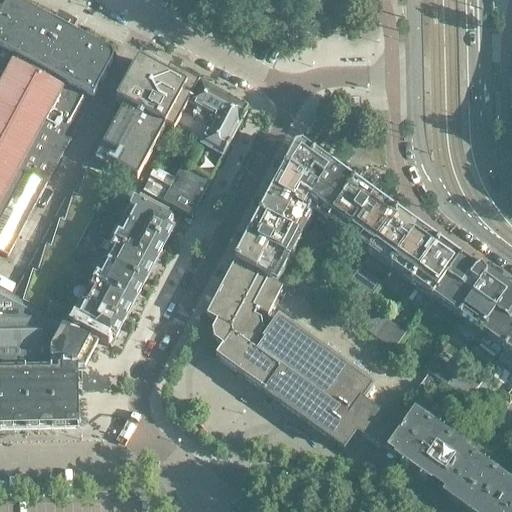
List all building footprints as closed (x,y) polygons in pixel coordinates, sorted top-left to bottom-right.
[(0,255),(6,259),(92,100),(93,100),(116,57),(72,33),(77,24),(58,14),(53,23),(9,0),(8,0),(2,14),(0,16),(0,74),(4,77),(0,84),(0,255)] [(316,0),(312,13),(323,17),(328,0),(316,0)] [(299,41),(299,30),(286,30),(286,41),(299,41)] [(173,135),(187,108),(198,89),(199,87),(171,72),(170,74),(168,73),(165,78),(146,68),(139,64),(138,67),(136,66),(131,75),(133,76),(131,79),(129,78),(124,88),(126,89),(124,92),(122,91),(117,101),(119,102),(117,105),(124,108),(102,149),(116,157),(113,162),(119,165),(116,170),(137,182),(164,130),(173,135)] [(191,219),(247,113),(199,87),(198,89),(187,108),(197,113),(192,122),(210,132),(179,189),(170,207),(191,219)] [(309,204),(332,172),(301,150),(295,151),(271,197),(303,213),(304,212),(309,204)] [(42,312),(85,232),(111,183),(87,171),(78,199),(73,196),(64,224),(60,221),(51,249),(46,247),(37,275),(32,272),(23,302),(42,312)] [(328,222),(353,188),(332,172),(309,204),(315,209),(317,214),(328,222)] [(170,207),(179,189),(152,175),(143,192),(146,194),(146,195),(151,198),(152,197),(170,207)] [(349,238),(375,203),(353,188),(328,222),(349,238)] [(296,239),(308,218),(306,213),(304,212),(303,213),(271,197),(259,220),(296,239)] [(371,253),(396,218),(375,203),(349,238),(371,253)] [(169,231),(172,225),(133,204),(122,225),(127,228),(163,247),(171,232),(169,231)] [(392,268),(417,233),(396,218),(371,253),(392,268)] [(284,262),(296,239),(259,220),(247,243),(284,262)] [(153,267),(163,247),(127,228),(120,240),(117,238),(113,246),(153,267)] [(413,284),(438,249),(417,233),(392,268),(413,284)] [(272,286),(284,262),(247,243),(234,266),(272,286)] [(153,267),(113,246),(109,254),(112,256),(106,268),(142,287),(153,267)] [(434,299),(435,298),(459,264),(438,249),(413,284),(434,299)] [(461,317),(485,283),(459,264),(435,298),(461,317)] [(401,434),(361,406),(373,390),(278,322),(269,315),(282,291),(272,286),(234,266),(206,320),(215,325),(214,327),(215,327),(211,334),(213,344),(220,349),(219,350),(221,351),(215,359),(343,452),(356,434),(386,455),(401,434)] [(132,307),(142,287),(106,268),(99,280),(96,278),(92,286),(132,307)] [(484,333),(508,299),(485,283),(461,317),(484,333)] [(132,307),(92,286),(87,294),(91,296),(85,308),(121,327),(132,307)] [(99,343),(68,327),(41,313),(42,312),(42,313),(42,312),(23,302),(12,297),(0,290),(0,431),(78,430),(77,370),(84,370),(99,343)] [(506,350),(511,341),(511,301),(508,299),(484,333),(506,350)] [(121,327),(85,308),(80,305),(68,327),(99,343),(107,348),(111,340),(113,341),(121,327)] [(366,310),(356,325),(374,338),(384,323),(366,310)] [(456,372),(433,356),(423,370),(430,375),(440,382),(446,386),(456,372)] [(422,409),(439,385),(429,377),(411,401),(422,409)] [(465,457),(413,420),(412,419),(401,434),(386,455),(400,464),(400,467),(405,471),(408,470),(418,477),(418,481),(423,484),(426,483),(438,492),(439,492),(463,458),(464,459),(465,457)] [(461,511),(495,511),(510,492),(464,459),(463,458),(439,492),(438,492),(436,494),(461,511)] [(511,511),(511,493),(510,492),(495,511),(511,511)]
